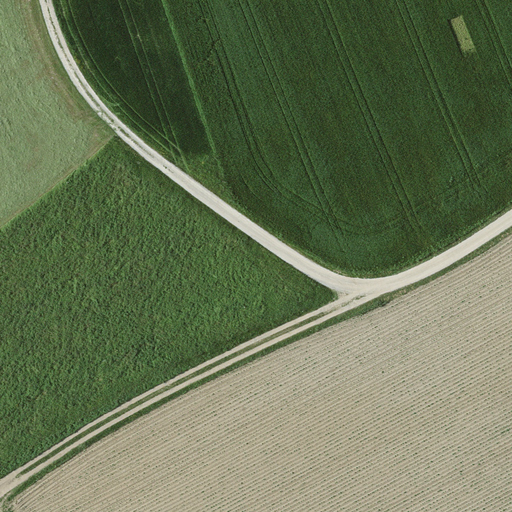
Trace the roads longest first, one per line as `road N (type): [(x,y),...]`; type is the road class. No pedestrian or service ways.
road 1 (track): [(511,215),(409,280),(363,295),(311,274),(146,157),(97,105),(43,0)]
road 2 (track): [(363,295),(137,401),(0,487)]
